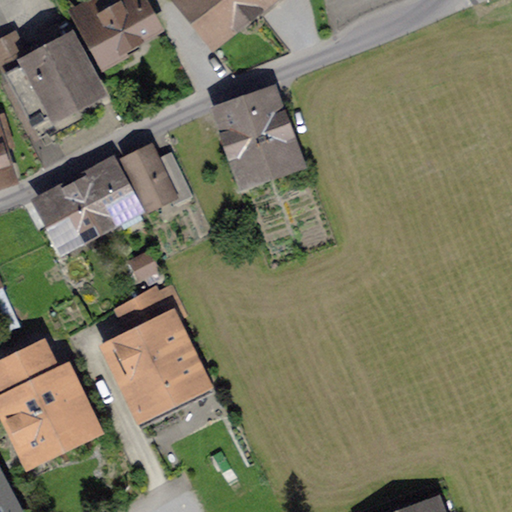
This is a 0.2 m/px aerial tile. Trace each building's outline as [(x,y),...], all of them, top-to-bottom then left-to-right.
[(155,20),(143,0),(95,0),(77,10),(104,58),(154,30),(150,22),(155,20)] [(274,0),(183,0),(214,38),(255,6),(260,12),(274,0)] [(0,62),(34,126),(104,88),(76,37),(30,63),(16,37),(0,45),(0,62)] [(221,111),(245,177),(294,160),(270,93),(221,111)] [(0,183),(7,181),(0,157),(0,150),(11,147),(2,115),(0,115),(0,183)] [(156,162),(152,153),(128,164),(148,206),(171,195),(176,204),(191,197),(171,155),(156,162)] [(44,203),(66,245),(110,222),(112,226),(140,211),(115,165),(44,203)] [(148,256),(136,262),(143,277),(156,271),(148,256)] [(145,417),(203,389),(171,321),(185,314),(171,287),(157,294),(155,290),(119,312),(125,324),(135,320),(143,335),(112,350),(145,417)] [(42,351),(0,371),(15,401),(5,406),(30,457),(91,427),(66,377),(56,381),(42,351)]
